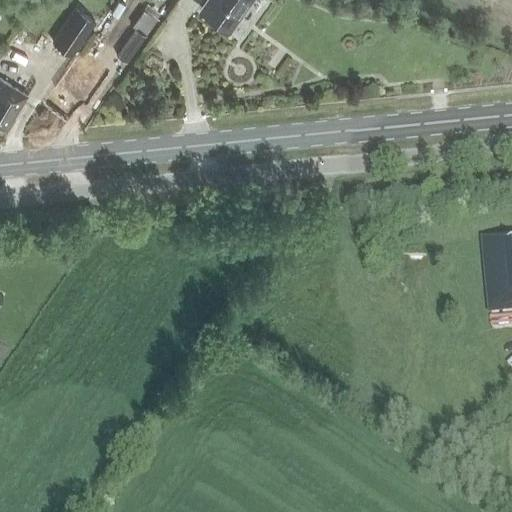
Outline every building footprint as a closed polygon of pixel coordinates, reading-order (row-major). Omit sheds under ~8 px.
[(208,0),(202,8),(228,27),(247,0),(208,0)] [(51,42),(72,56),(94,22),(73,8),(51,42)] [(132,25),(134,27),(145,35),(157,19),(143,9),(132,25)] [(48,26),(37,18),(23,39),(38,49),(46,39),(41,35),(48,26)] [(145,35),(134,27),(115,53),(127,61),(145,35)] [(59,89),(58,88),(46,105),(66,118),(77,102),(75,100),(88,83),(72,72),(59,89)] [(0,78),(0,128),(5,132),(16,113),(15,112),(26,95),(0,78)] [(511,234),(481,237),(488,313),(511,310),(511,234)]
